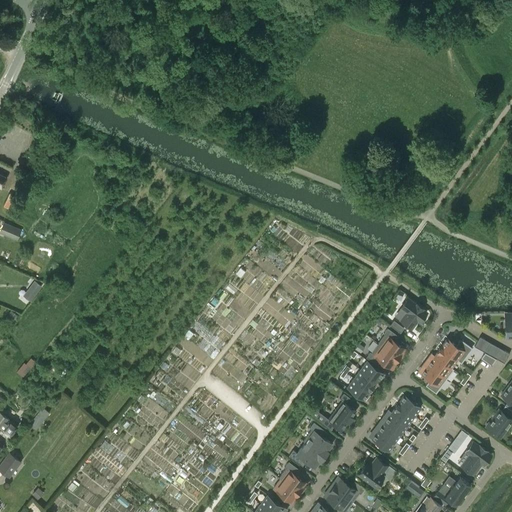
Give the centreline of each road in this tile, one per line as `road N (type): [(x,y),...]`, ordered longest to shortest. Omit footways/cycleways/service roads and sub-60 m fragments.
road 1 (residential): [(397,374),(295,511)]
road 2 (residential): [(511,344),(443,314),(397,374)]
